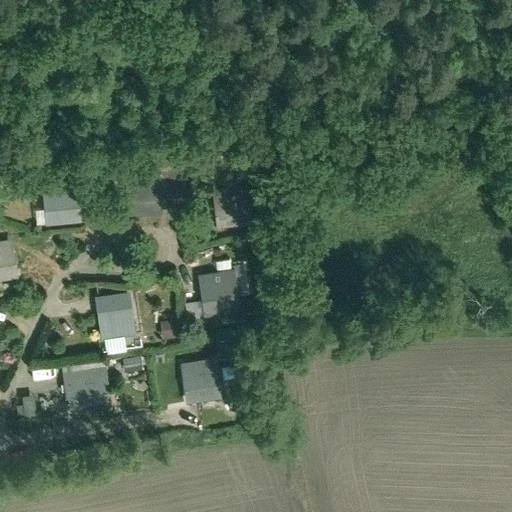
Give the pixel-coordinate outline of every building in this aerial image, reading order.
[(128,163),(133,206),(168,202),(163,159),(128,163)] [(42,170),(45,214),(79,211),(76,168),(42,170)] [(217,221),(251,216),(246,184),(212,189),(217,221)] [(10,228),(0,229),(0,272),(18,269),(10,228)] [(235,254),(243,283),(253,280),(246,251),(235,254)] [(233,263),(198,269),(203,305),(239,299),(233,263)] [(128,287),(95,292),(101,331),(134,327),(128,287)] [(167,328),(178,325),(175,309),(163,312),(167,328)] [(217,351),(180,356),(185,399),(223,394),(217,351)] [(105,363),(60,370),(65,405),(111,398),(105,363)]
